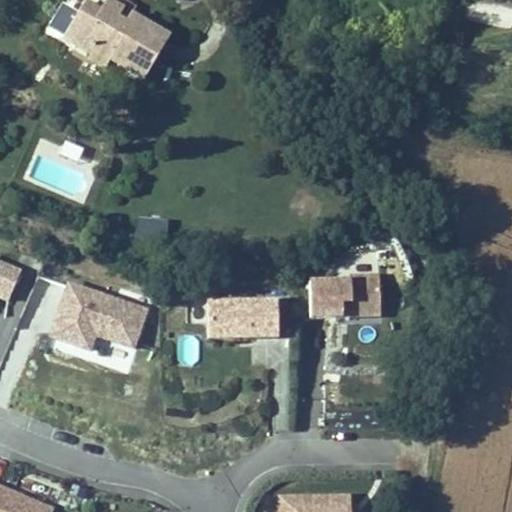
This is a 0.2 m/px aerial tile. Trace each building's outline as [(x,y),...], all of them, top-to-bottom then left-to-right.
[(116,57),(150,74),(173,29),(135,10),(131,17),(122,13),(126,6),(115,0),(108,0),(104,8),(89,0),(70,38),(98,52),(102,44),(118,52),(116,57)] [(131,17),(135,10),(139,2),(133,0),(115,0),(126,6),(122,13),(131,17)] [(102,44),(98,52),(95,58),(111,66),(116,57),(118,52),(102,44)] [(138,216),(136,231),(165,235),(167,220),(138,216)] [(0,296),(8,300),(21,268),(0,259),(0,296)] [(379,307),(378,275),(348,275),(348,279),(309,280),(310,317),(342,316),(342,308),(379,307)] [(147,309),(70,285),(52,337),(93,350),(99,334),(135,347),(147,309)] [(206,301),(206,337),(276,336),(275,300),(206,301)] [(342,308),(342,316),(379,315),(379,307),(342,308)] [(0,511),(49,511),(52,506),(0,484),(0,511)] [(348,511),(348,493),(274,494),(274,511),(348,511)]
